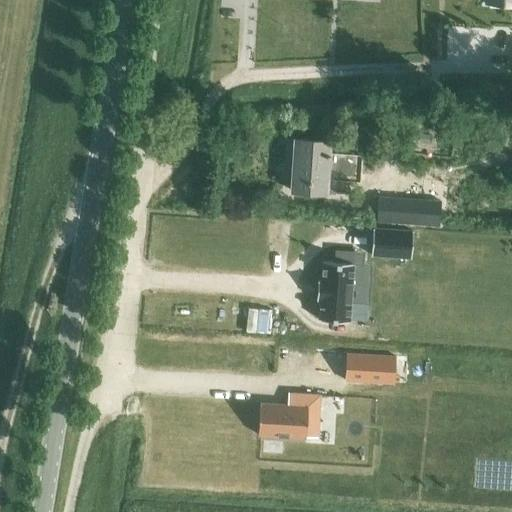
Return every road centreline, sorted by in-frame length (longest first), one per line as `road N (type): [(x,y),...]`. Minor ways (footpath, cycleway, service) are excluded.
road 1 (tertiary): [(42,511),(125,0)]
road 2 (track): [(0,446),(51,263),(96,173)]
